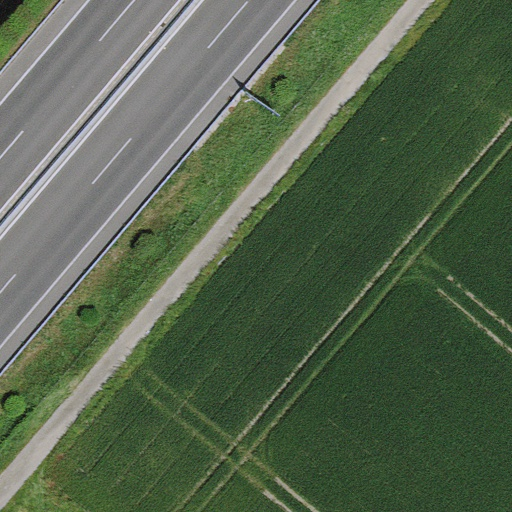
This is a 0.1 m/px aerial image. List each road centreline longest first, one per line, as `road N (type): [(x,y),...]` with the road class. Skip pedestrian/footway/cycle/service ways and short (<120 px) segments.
road 1 (track): [(438,0),(0,509)]
road 2 (motorway): [(0,292),(249,0)]
road 3 (motorway): [(133,0),(0,156)]
